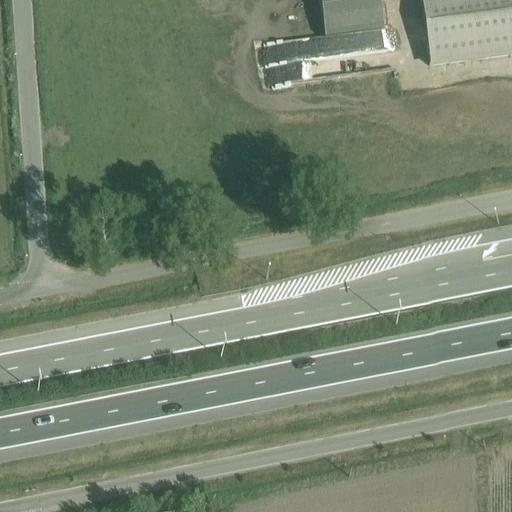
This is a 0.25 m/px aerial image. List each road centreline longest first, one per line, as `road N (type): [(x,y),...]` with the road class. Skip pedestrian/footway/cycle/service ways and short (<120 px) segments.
road 1 (motorway): [(0,433),(511,333)]
road 2 (motorway): [(511,272),(0,371)]
road 3 (unclassified): [(511,411),(22,507)]
road 4 (tertiary): [(38,291),(511,197)]
road 5 (residential): [(20,0),(38,291)]
